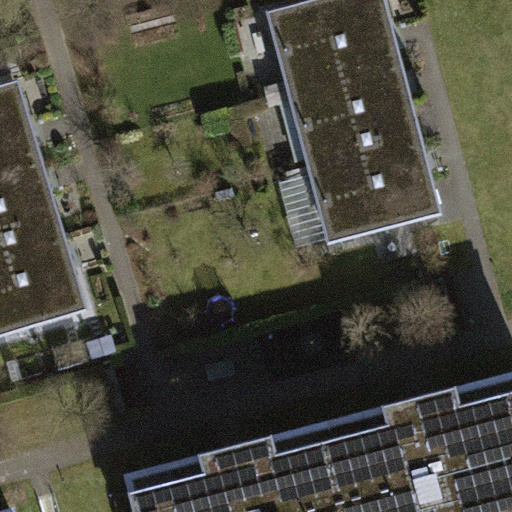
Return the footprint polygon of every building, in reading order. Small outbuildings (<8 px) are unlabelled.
[(280,31),(300,106),(407,78),(388,3),(280,31)] [(300,106),(319,181),(426,153),(407,78),(300,106)] [(0,190),(48,176),(26,102),(0,109),(0,190)] [(319,181),(338,256),(445,229),(426,153),(319,181)] [(0,271),(70,251),(48,176),(0,190),(0,271)] [(0,352),(92,326),(70,251),(0,271),(0,352)] [(511,511),(511,406),(342,449),(357,511),(511,511)] [(357,511),(342,449),(139,500),(141,511),(357,511)]
